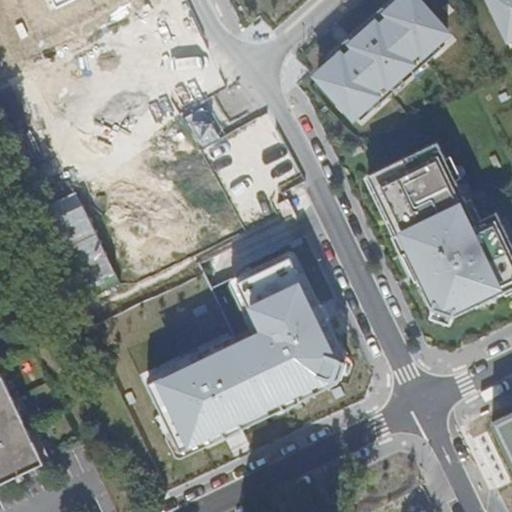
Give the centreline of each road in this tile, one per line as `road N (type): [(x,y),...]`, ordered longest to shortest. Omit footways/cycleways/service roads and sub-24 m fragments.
road 1 (residential): [(421,403),(253,69)]
road 2 (residential): [(421,403),(196,511)]
road 3 (residential): [(421,403),(476,511)]
